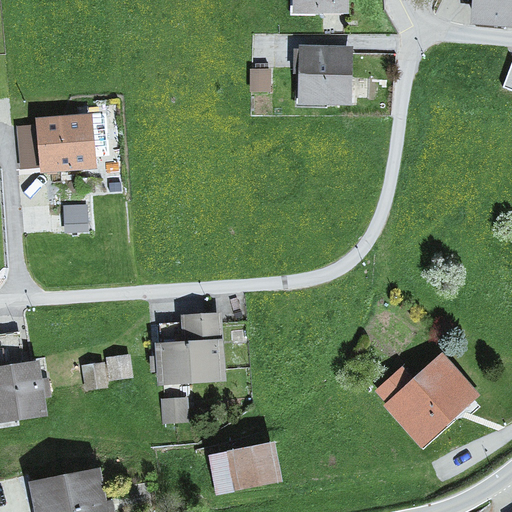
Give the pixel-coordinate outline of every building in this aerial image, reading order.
[(284,0),(284,10),(338,9),(337,0),(284,0)] [(511,0),(469,0),(469,20),(511,20),(511,0)] [(289,48),(289,106),(344,106),(344,49),(289,48)] [(511,61),(510,61),(500,90),(511,93),(511,61)] [(262,68),(242,69),(243,96),(263,95),(262,68)] [(86,116),(29,118),(31,171),(88,169),(86,116)] [(83,205),(64,206),(66,230),(85,228),(83,205)] [(146,316),(148,381),(219,379),(217,314),(146,316)] [(373,411),(412,452),(475,392),(436,351),(373,411)] [(28,357),(0,362),(0,420),(38,413),(28,357)] [(124,360),(84,365),(87,386),(127,380),(124,360)] [(183,397),(166,399),(168,420),(185,418),(183,397)] [(275,436),(209,448),(217,492),(283,480),(275,436)] [(100,511),(92,469),(21,483),(27,511),(100,511)]
